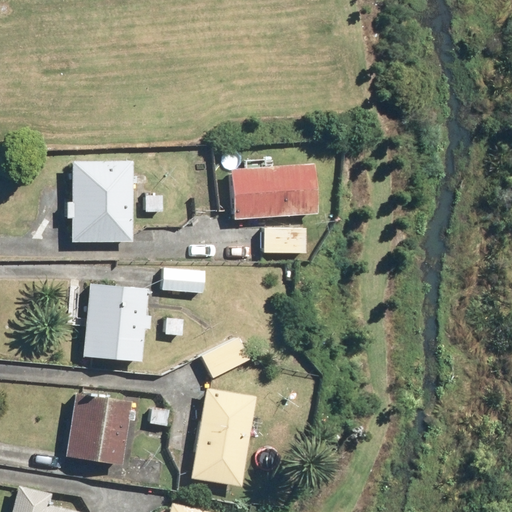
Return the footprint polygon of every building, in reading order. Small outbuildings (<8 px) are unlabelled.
[(221,155),(194,156),(195,197),(222,196),(221,155)] [(137,159),(77,157),(76,201),(69,200),(68,219),(75,219),(75,242),(134,244),(137,159)] [(318,164),(233,169),(236,219),(321,213),(318,164)] [(265,228),(264,251),(310,254),(311,230),(265,228)] [(165,268),(164,290),(206,291),(207,269),(165,268)] [(154,325),(155,317),(148,316),(150,287),(91,284),(87,356),(147,359),(148,325),(154,325)] [(203,355),(213,377),(253,358),(242,336),(203,355)] [(256,414),(259,395),(207,388),(195,477),(243,483),(250,435),(258,436),(261,415),(256,414)] [(133,400),(78,393),(70,456),(125,463),(133,400)] [(53,503),(55,491),(21,483),(14,511),(85,511),(86,511),(53,503)] [(223,511),(224,511),(175,500),(172,511),(223,511)]
